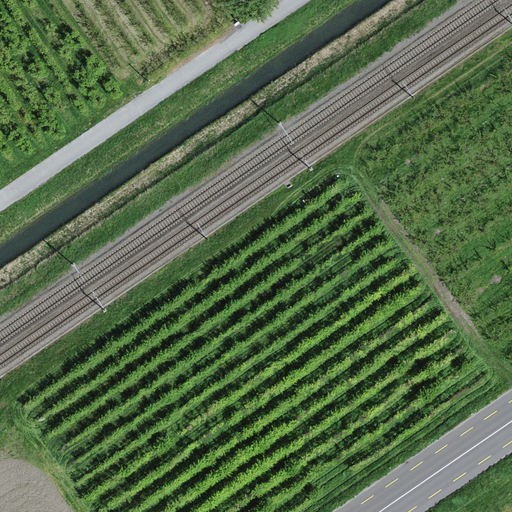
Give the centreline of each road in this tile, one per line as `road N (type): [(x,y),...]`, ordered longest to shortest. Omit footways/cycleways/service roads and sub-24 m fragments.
road 1 (unclassified): [(0,203),(297,0)]
road 2 (primary): [(511,408),(361,511)]
road 3 (primary): [(379,511),(511,423)]
